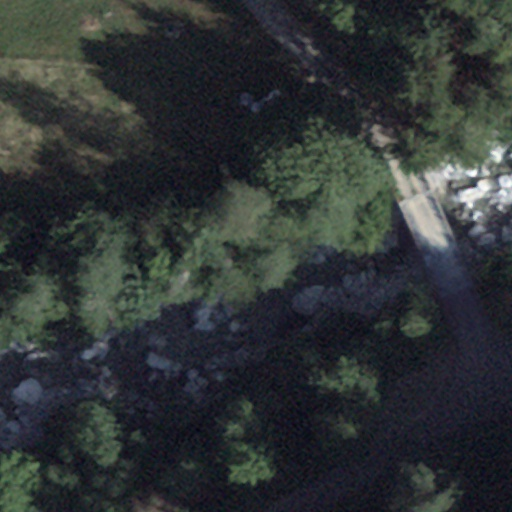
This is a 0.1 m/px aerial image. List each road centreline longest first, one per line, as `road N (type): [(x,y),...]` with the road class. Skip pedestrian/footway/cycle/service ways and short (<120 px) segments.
road 1 (track): [(501,392),(359,92),(258,0)]
road 2 (track): [(180,511),(248,479),(501,392)]
